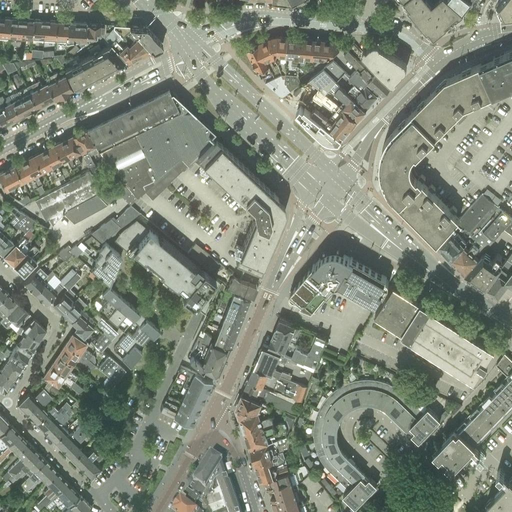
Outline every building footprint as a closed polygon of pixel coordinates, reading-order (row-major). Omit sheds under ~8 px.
[(402,0),(432,36),(463,11),(450,0),(402,0)] [(451,0),(456,4),(463,11),(464,10),(464,9),(471,1),(472,0),(471,0),(451,0)] [(511,0),(498,0),(496,3),(497,5),(503,17),(511,16),(511,0)] [(0,37),(10,38),(11,18),(5,17),(4,18),(0,17),(0,37)] [(21,45),(21,39),(22,19),(17,19),(16,18),(11,18),(10,38),(9,44),(21,45)] [(32,39),(33,39),(34,19),(29,19),(27,20),(22,19),(21,39),(32,40),(32,39)] [(33,39),(44,40),(45,20),(34,19),(33,39)] [(44,40),(55,41),(57,21),(45,20),(44,40)] [(57,21),(55,41),(64,41),(66,41),(67,41),(68,21),(57,21)] [(81,47),(85,44),(87,23),(68,21),(67,41),(67,44),(77,42),(81,47)] [(87,23),(85,44),(99,33),(104,38),(104,32),(104,24),(87,23)] [(113,25),(113,28),(121,38),(122,37),(127,33),(134,41),(131,44),(130,45),(140,57),(153,51),(132,29),(133,26),(113,25)] [(144,27),(133,26),(132,29),(153,51),(160,47),(161,43),(148,29),(144,27)] [(104,32),(104,38),(110,45),(114,49),(121,56),(126,62),(127,63),(128,63),(140,57),(130,45),(128,47),(126,45),(122,48),(115,40),(119,36),(121,38),(113,28),(109,32),(104,32)] [(271,38),(269,39),(277,56),(279,55),(286,56),(288,37),(277,37),(271,38)] [(300,39),(288,37),(286,56),(293,57),(292,66),(298,66),(300,39)] [(277,56),(269,39),(249,48),(248,51),(261,78),(267,75),(263,68),(268,66),(266,61),(271,58),(274,65),(279,62),(277,56)] [(313,40),(300,39),(298,66),(305,67),(306,58),(312,58),(312,57),(313,40)] [(313,40),(312,57),(325,58),(336,50),(344,44),(345,42),(344,42),(313,40)] [(372,64),(378,70),(391,84),(403,72),(402,72),(404,71),(405,71),(405,70),(406,69),(406,68),(406,67),(407,66),(406,65),(406,64),(405,63),(405,62),(403,61),(402,61),(403,61),(380,47),(380,46),(379,45),(378,44),(377,43),(376,43),(374,43),(373,43),(372,44),(371,44),(371,45),(370,45),(362,53),(365,57),(372,64)] [(353,44),(350,47),(350,48),(361,60),(365,57),(362,53),(353,44)] [(91,55),(86,58),(96,78),(104,73),(105,74),(109,72),(108,71),(126,62),(119,55),(114,49),(110,45),(101,50),(98,45),(88,50),(91,55)] [(344,54),(357,68),(366,78),(381,91),(383,93),(383,92),(391,84),(392,84),(391,84),(378,70),(372,64),(367,69),(348,49),(344,54)] [(511,49),(487,60),(481,63),(481,65),(480,65),(483,72),(484,72),(484,73),(488,82),(489,82),(489,83),(488,83),(492,93),(493,92),(494,94),(501,90),(507,88),(510,86),(511,85),(511,49)] [(96,78),(86,58),(80,61),(77,55),(67,61),(70,66),(64,69),(75,88),(83,84),(84,85),(88,83),(88,82),(96,78)] [(332,60),(324,67),(365,108),(371,102),(374,98),(381,91),(366,78),(357,68),(349,76),(332,60)] [(13,62),(2,63),(4,68),(7,73),(16,69),(13,62)] [(481,63),(455,75),(468,104),(478,99),(481,105),(486,102),(484,97),(492,93),(492,94),(494,94),(493,92),(492,93),(488,83),(489,83),(489,82),(488,82),(484,73),(484,72),(483,72),(480,65),(481,65),(481,63)] [(365,108),(324,67),(310,78),(338,102),(337,102),(357,118),(366,109),(365,108)] [(57,72),(53,74),(64,94),(72,90),(64,74),(60,77),(57,72)] [(287,87),(296,80),(296,78),(298,77),(296,74),(285,73),(285,76),(284,83),(287,87)] [(47,82),(46,82),(55,99),(64,94),(53,74),(49,76),(51,81),(47,83),(47,82)] [(274,79),(265,83),(282,98),(290,91),(284,83),(284,80),(284,79),(282,79),(281,75),(274,79)] [(445,79),(429,95),(452,117),(457,112),(460,116),(469,107),(468,104),(455,75),(445,79)] [(308,80),(300,85),(328,109),(350,127),(357,118),(337,102),(338,102),(310,78),(308,80)] [(39,80),(35,82),(46,103),(50,100),(51,100),(55,99),(46,82),(41,85),(39,80)] [(296,80),(287,87),(290,91),(300,85),(296,80)] [(35,82),(26,86),(37,108),(41,106),(41,105),(46,103),(35,82)] [(26,86),(17,91),(28,112),(32,110),(33,110),(37,108),(26,86)] [(215,132),(172,91),(170,93),(168,89),(148,98),(107,118),(87,128),(98,149),(116,171),(122,179),(137,197),(181,158),(188,166),(196,158),(197,158),(213,144),(211,142),(213,140),(210,136),(215,132)] [(17,91),(8,96),(20,117),(23,115),(24,114),(28,112),(17,91)] [(2,95),(0,96),(0,101),(10,121),(14,119),(16,119),(20,117),(8,96),(3,98),(2,95)] [(429,95),(411,112),(434,135),(443,126),(447,130),(451,126),(447,122),(452,117),(429,95)] [(310,96),(303,105),(305,106),(342,136),(342,137),(350,127),(328,109),(311,96),(310,96)] [(0,101),(0,122),(2,126),(5,125),(6,123),(10,121),(0,101)] [(340,139),(342,136),(305,106),(303,108),(300,106),(296,111),(306,120),(305,121),(321,136),(323,137),(325,138),(327,139),(330,140),(332,141),(334,141),(339,141),(340,139)] [(399,125),(392,132),(395,135),(416,153),(421,148),(425,152),(429,148),(425,144),(434,135),(411,112),(405,119),(399,125)] [(86,127),(72,134),(81,152),(87,164),(91,171),(97,168),(93,161),(90,154),(98,149),(87,128),(86,127)] [(76,154),(81,152),(72,134),(72,135),(63,140),(76,166),(81,163),(76,154)] [(392,199),(398,205),(421,182),(425,178),(421,174),(417,178),(416,177),(415,176),(414,175),(413,174),(412,173),(412,172),(411,170),(411,169),(411,167),(410,166),(410,165),(411,163),(411,162),(411,161),(412,159),(412,158),(413,157),(414,155),(415,154),(416,153),(395,135),(391,141),(387,138),(385,141),(384,145),(382,149),(381,153),(380,157),(380,161),(379,165),(380,169),(380,173),(381,177),(382,181),(384,185),(385,189),(387,192),(391,190),(396,195),(392,199)] [(277,197),(273,192),(272,193),(268,189),(269,189),(267,187),(267,188),(263,184),(264,184),(262,182),(262,183),(258,179),(257,177),(257,178),(253,174),(252,173),(251,173),(247,169),(248,169),(246,168),(242,164),(243,164),(241,163),(237,159),(236,158),(232,154),(231,153),(230,153),(227,149),(225,148),(221,144),(222,144),(220,143),(216,140),(216,139),(215,138),(213,140),(211,142),(213,144),(197,158),(252,210),(253,210),(254,217),(235,261),(260,272),(261,270),(260,270),(262,265),(263,265),(263,263),(265,258),(266,259),(266,257),(268,252),(269,250),(271,245),(272,243),(271,243),(274,239),(275,237),(274,237),(276,232),(277,232),(278,230),(277,230),(279,225),(280,225),(282,219),(281,219),(285,210),(283,204),(277,197)] [(71,168),(76,166),(63,140),(53,145),(62,162),(67,159),(71,168)] [(57,164),(62,162),(53,145),(43,150),(57,176),(61,174),(57,164)] [(52,178),(57,176),(43,150),(33,155),(42,172),(47,169),(52,179),(52,178)] [(37,175),(42,172),(33,155),(24,160),(37,186),(42,184),(37,175)] [(32,189),(37,186),(24,160),(14,165),(22,182),(27,180),(32,189)] [(18,184),(22,182),(14,165),(6,169),(18,193),(22,191),(18,184)] [(14,196),(18,193),(6,169),(0,172),(0,178),(6,190),(10,188),(14,196)] [(90,171),(41,197),(52,217),(48,218),(52,225),(64,213),(67,210),(67,209),(96,193),(101,191),(90,171)] [(101,191),(96,193),(107,204),(118,193),(130,205),(136,198),(137,197),(122,179),(101,191)] [(398,205),(417,223),(439,201),(431,192),(435,188),(431,184),(427,188),(421,182),(398,205)] [(67,210),(64,213),(73,223),(107,204),(96,193),(67,209),(67,210)] [(453,225),(437,243),(448,255),(451,258),(467,241),(464,238),(457,232),(463,226),(464,226),(470,231),(473,234),(498,206),(494,203),(482,193),(475,201),(467,210),(464,214),(461,217),(460,216),(458,219),(453,225)] [(27,195),(18,200),(23,203),(30,200),(27,195)] [(417,223),(437,243),(453,225),(458,219),(452,214),(457,210),(452,205),(448,210),(439,201),(417,223)] [(13,206),(9,210),(15,216),(19,219),(25,214),(13,206)] [(109,218),(91,233),(101,242),(120,228),(139,213),(130,206),(113,222),(111,220),(109,218)] [(451,258),(464,272),(481,253),(502,230),(511,219),(511,217),(498,206),(473,234),(467,241),(451,258)] [(12,227),(0,238),(0,252),(2,254),(9,247),(13,242),(9,238),(16,230),(20,227),(25,232),(36,221),(25,214),(19,219),(12,227)] [(0,238),(12,227),(19,219),(15,216),(8,223),(1,230),(0,229),(0,238)] [(125,249),(131,254),(175,290),(178,286),(181,288),(185,292),(182,296),(205,315),(220,284),(203,270),(203,271),(138,217),(123,228),(114,239),(124,248),(125,249)] [(511,251),(501,267),(486,288),(498,297),(510,282),(511,284),(511,219),(502,230),(511,236),(511,251)] [(3,255),(13,265),(29,249),(24,244),(28,240),(23,235),(3,255)] [(80,242),(77,245),(83,250),(86,246),(80,242)] [(98,250),(101,252),(117,266),(121,256),(105,242),(98,250)] [(29,249),(13,265),(23,275),(30,268),(36,262),(30,256),(38,248),(34,244),(29,249)] [(68,244),(57,253),(64,261),(73,254),(69,250),(71,248),(70,248),(68,244)] [(74,246),(71,251),(76,255),(79,251),(74,246)] [(202,249),(194,259),(201,264),(204,261),(209,255),(209,254),(203,249),(202,249)] [(94,260),(97,262),(113,275),(117,266),(101,252),(94,260)] [(315,264),(314,263),(289,292),(290,293),(289,295),(289,296),(289,297),(289,298),(290,298),(290,299),(291,300),(292,301),(298,303),(311,309),(334,282),(338,282),(341,283),(376,303),(381,293),(383,294),(388,285),(388,284),(388,282),(386,280),(385,280),(386,277),(350,257),(350,258),(344,254),(343,255),(342,254),(341,253),(340,253),(338,252),(337,252),(336,252),(334,252),(333,252),(331,252),(330,252),(329,252),(327,253),(326,253),(325,254),(323,255),(322,256),(321,257),(320,258),(320,259),(319,259),(315,264)] [(483,285),(486,288),(501,267),(498,265),(503,258),(498,255),(493,262),(481,253),(464,272),(465,273),(473,279),(483,285)] [(204,261),(201,264),(211,272),(216,265),(218,263),(209,255),(204,261)] [(97,262),(91,269),(109,285),(113,275),(97,262)] [(28,278),(23,284),(34,294),(45,282),(54,273),(52,270),(47,274),(39,266),(34,271),(30,276),(28,278)] [(68,271),(60,280),(64,284),(72,275),(68,271)] [(52,304),(61,312),(73,300),(77,296),(69,288),(80,276),(76,272),(72,275),(64,284),(63,285),(67,288),(64,291),(52,304)] [(230,281),(227,285),(235,290),(251,297),(256,285),(255,285),(248,283),(248,282),(247,282),(247,283),(239,280),(240,280),(239,279),(238,280),(228,272),(225,277),(230,281)] [(45,282),(34,294),(45,305),(62,286),(58,282),(52,288),(45,282)] [(462,370),(466,373),(474,378),(483,365),(484,366),(488,361),(486,360),(494,347),(482,339),(481,340),(471,333),(460,326),(460,325),(460,326),(453,322),(453,321),(452,322),(442,315),(442,314),(441,314),(431,307),(430,307),(423,303),(424,302),(423,302),(423,303),(412,296),(413,295),(412,295),(412,296),(394,284),(375,314),(463,369),(462,370)] [(107,299),(102,305),(98,310),(107,318),(124,299),(108,285),(101,293),(107,299)] [(245,311),(250,300),(241,297),(241,296),(232,292),(228,304),(231,305),(245,311)] [(0,315),(3,318),(6,315),(17,303),(7,293),(0,299),(0,315)] [(61,312),(70,321),(82,309),(87,305),(77,296),(73,300),(61,312)] [(107,318),(117,326),(126,315),(132,321),(139,313),(124,299),(107,318)] [(16,325),(22,320),(28,313),(17,303),(6,315),(0,320),(0,322),(5,327),(12,321),(16,325)] [(245,311),(231,305),(228,304),(223,316),(241,323),(245,311)] [(82,309),(70,321),(76,327),(74,330),(82,336),(83,338),(92,344),(96,339),(88,332),(93,327),(85,319),(88,315),(83,310),(80,314),(78,313),(82,309)] [(27,324),(23,329),(24,330),(25,330),(39,340),(45,330),(28,313),(22,320),(27,324)] [(139,326),(131,335),(142,345),(150,336),(153,338),(160,330),(139,313),(132,321),(139,326)] [(236,336),(241,323),(223,316),(218,329),(236,336)] [(110,339),(117,332),(100,318),(95,324),(110,339)] [(272,335),(268,346),(298,358),(302,348),(288,343),(290,338),(295,340),(296,340),(301,327),(289,322),(279,318),(274,331),(272,335)] [(101,352),(110,341),(110,340),(110,339),(95,324),(93,326),(102,333),(92,344),(101,352)] [(218,329),(213,341),(227,347),(231,348),(236,336),(218,329)] [(25,330),(16,343),(30,353),(39,340),(25,330)] [(200,330),(192,347),(205,352),(221,360),(223,357),(227,347),(213,341),(210,340),(211,338),(204,332),(200,330)] [(131,335),(127,332),(117,344),(127,352),(122,358),(129,365),(142,351),(139,349),(142,345),(131,335)] [(71,334),(64,345),(88,360),(88,359),(92,354),(83,349),(86,344),(71,334)] [(308,351),(302,348),(298,358),(316,366),(321,352),(326,338),(317,334),(310,349),(308,351)] [(3,353),(8,356),(22,365),(30,353),(16,343),(11,351),(6,348),(3,353)] [(263,344),(254,365),(290,379),(292,375),(282,371),(286,359),(296,364),(298,358),(268,346),(263,344)] [(64,345),(58,354),(73,364),(76,359),(85,365),(86,366),(87,367),(88,367),(89,367),(91,367),(92,367),(93,367),(94,366),(95,365),(93,364),(88,359),(88,360),(64,345)] [(192,355),(189,359),(200,369),(215,376),(219,364),(221,360),(205,352),(192,347),(191,350),(191,351),(192,355)] [(0,351),(0,350),(0,357),(5,361),(0,367),(0,369),(13,378),(22,365),(8,356),(3,353),(0,351)] [(511,511),(511,360),(504,353),(496,365),(509,378),(459,429),(457,427),(433,452),(451,470),(471,449),(481,458),(485,455),(475,445),(511,406),(511,475),(509,478),(499,469),(496,473),(506,482),(486,503),(494,511),(511,511)] [(58,354),(51,365),(74,381),(77,376),(69,370),(73,364),(58,354)] [(339,354),(337,359),(345,363),(347,357),(339,354)] [(115,382),(125,370),(108,355),(97,368),(111,379),(115,382)] [(51,365),(44,376),(52,381),(59,386),(62,381),(62,380),(71,386),(78,392),(82,388),(74,381),(51,365)] [(187,375),(184,381),(206,391),(212,380),(180,365),(178,371),(187,375)] [(254,365),(248,378),(265,385),(273,388),(274,389),(274,388),(274,387),(293,395),(298,383),(290,379),(254,365)] [(13,378),(0,369),(0,388),(1,390),(5,390),(13,378)] [(244,388),(242,392),(270,404),(271,405),(272,404),(294,414),(297,407),(298,405),(299,401),(296,400),(277,392),(277,391),(273,389),(273,388),(265,385),(248,378),(244,388)] [(106,392),(115,382),(111,379),(102,388),(106,392)] [(362,379),(358,380),(361,402),(365,401),(368,401),(371,402),(375,380),(371,379),(367,379),(362,379)] [(346,384),(342,385),(352,405),(354,404),(357,403),(359,402),(361,402),(358,380),(354,381),(350,382),(346,384)] [(380,381),(375,380),(371,402),(374,402),(376,403),(378,403),(381,404),(390,385),(385,383),(380,381)] [(47,381),(44,386),(49,390),(53,385),(47,381)] [(182,386),(185,388),(183,394),(201,402),(206,391),(184,381),(182,386)] [(293,395),(292,398),(301,402),(307,387),(298,383),(293,395)] [(53,385),(49,390),(54,394),(59,389),(54,384),(53,385)] [(331,393),(328,395),(344,411),(346,409),(348,407),(351,406),(352,405),(342,385),(340,386),(337,388),(334,391),(331,393)] [(392,386),(390,385),(381,404),(383,406),(385,407),(387,408),(389,410),(404,394),(403,393),(397,388),(395,387),(392,386)] [(422,388),(420,392),(425,394),(429,396),(431,392),(422,388)] [(17,404),(26,414),(47,393),(43,389),(34,397),(29,393),(17,404)] [(94,398),(98,401),(106,392),(102,389),(94,398)] [(236,406),(239,415),(260,408),(270,404),(242,392),(236,406)] [(47,411),(42,406),(51,397),(47,393),(26,414),(35,423),(47,411)] [(196,413),(201,402),(183,394),(178,404),(196,413)] [(414,404),(404,394),(389,410),(398,419),(414,404)] [(320,405),(318,409),(338,419),(339,417),(341,415),(342,413),(344,411),(328,395),(325,399),(323,402),(320,405)] [(47,411),(35,423),(44,432),(65,411),(70,407),(70,406),(66,402),(57,411),(52,406),(47,411)] [(167,406),(162,404),(160,410),(191,424),(196,413),(178,404),(174,413),(166,409),(167,406)] [(423,412),(414,404),(398,419),(407,428),(423,412)] [(428,407),(423,412),(407,428),(412,433),(411,434),(420,443),(429,433),(428,432),(437,421),(439,423),(449,413),(445,410),(438,417),(428,407)] [(239,415),(245,433),(274,424),(271,414),(263,417),(260,408),(239,415)] [(314,421),(313,425),(335,429),(336,425),(337,422),(338,419),(318,409),(317,413),(315,417),(314,421)] [(44,432),(53,441),(65,429),(60,425),(69,416),(69,415),(65,411),(44,432)] [(285,418),(284,419),(289,434),(296,416),(287,412),(286,416),(287,417),(285,418)] [(0,430),(1,429),(8,422),(0,413),(0,430)] [(0,451),(19,433),(10,424),(3,431),(0,433),(0,451)] [(274,424),(245,433),(250,447),(269,441),(266,434),(276,431),(274,424)] [(53,441),(62,450),(83,430),(83,429),(79,425),(70,434),(65,429),(53,441)] [(88,425),(83,429),(83,430),(87,434),(92,429),(88,425)] [(313,438),(314,442),(336,438),(335,435),(335,432),(335,429),(313,425),(313,430),(313,434),(313,438)] [(62,450),(71,460),(83,448),(79,443),(88,434),(87,434),(83,430),(62,450)] [(0,460),(11,449),(16,453),(27,442),(19,433),(0,451),(0,460)] [(250,447),(254,461),(264,458),(263,456),(278,452),(282,451),(289,435),(269,441),(250,447)] [(317,454),(319,458),(339,448),(338,446),(337,443),(336,441),(336,438),(314,442),(315,446),(316,450),(317,454)] [(7,471),(12,475),(36,451),(27,442),(16,453),(20,458),(7,471)] [(301,446),(305,458),(316,455),(312,442),(301,446)] [(71,460),(80,469),(102,448),(97,444),(88,453),(83,448),(71,460)] [(102,448),(80,469),(90,478),(102,466),(97,462),(106,452),(102,448)] [(328,471),(329,472),(345,456),(343,454),(342,452),(340,450),(339,448),(319,458),(322,463),(325,467),(328,471)] [(29,475),(31,474),(45,459),(36,451),(12,475),(16,479),(25,470),(29,475)] [(264,458),(254,461),(261,480),(263,480),(270,477),(289,471),(287,464),(283,451),(278,452),(263,456),(264,458)] [(210,456),(187,493),(194,497),(194,496),(200,499),(201,498),(205,501),(205,500),(213,487),(216,482),(221,480),(226,477),(227,476),(222,463),(210,456)] [(329,472),(339,481),(354,465),(346,457),(345,456),(329,472)] [(25,480),(20,484),(26,490),(34,482),(33,480),(35,478),(37,480),(40,478),(44,482),(45,483),(57,471),(56,470),(45,459),(31,474),(29,475),(25,480)] [(339,481),(348,489),(363,474),(354,465),(339,481)] [(7,471),(1,476),(3,478),(5,480),(8,478),(11,475),(7,471)] [(35,504),(33,506),(38,511),(40,509),(45,504),(47,502),(67,482),(57,471),(45,483),(49,487),(44,491),(46,493),(35,504)] [(263,480),(266,491),(268,492),(274,490),(277,498),(270,500),(270,501),(273,511),(306,511),(303,501),(299,500),(298,501),(295,491),(296,490),(299,488),(298,485),(294,485),(293,485),(290,476),(294,474),(294,473),(289,471),(263,480)] [(363,474),(348,489),(343,495),(353,505),(346,511),(353,511),(359,506),(358,504),(367,494),(369,495),(378,486),(369,477),(368,478),(363,474)] [(320,480),(329,490),(332,488),(333,487),(324,477),(320,480)] [(237,511),(227,480),(217,484),(226,511),(223,511),(237,511)] [(67,482),(45,504),(50,509),(56,503),(63,510),(79,494),(67,482)] [(197,511),(209,511),(205,504),(204,503),(205,501),(201,498),(200,499),(194,496),(194,497),(187,493),(183,500),(197,511)] [(85,511),(88,510),(91,507),(80,495),(63,511),(73,511),(74,511),(73,511),(85,511)] [(197,511),(183,500),(175,511),(197,511)]
